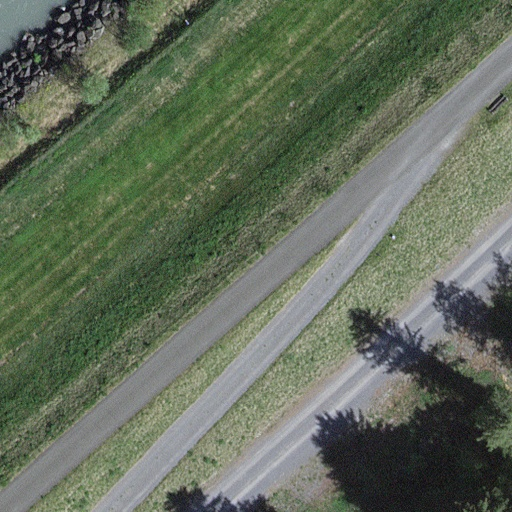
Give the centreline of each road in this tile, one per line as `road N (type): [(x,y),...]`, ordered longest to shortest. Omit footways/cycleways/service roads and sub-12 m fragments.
road 1 (track): [(511,60),(13,511)]
road 2 (track): [(430,134),(420,175),(395,209),(119,511)]
road 3 (track): [(238,511),(511,257)]
